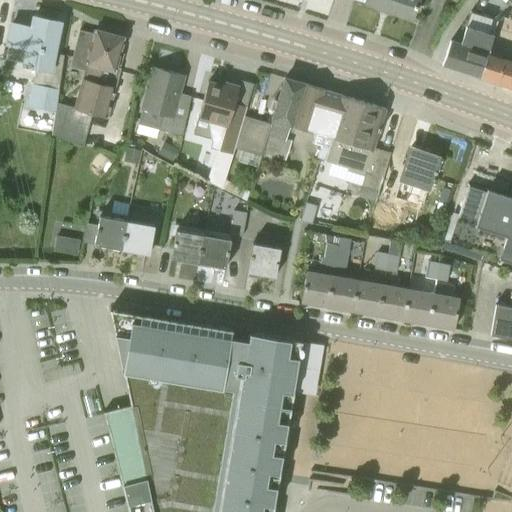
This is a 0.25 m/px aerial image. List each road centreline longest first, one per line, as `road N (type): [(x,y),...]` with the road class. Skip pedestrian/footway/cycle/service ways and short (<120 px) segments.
road 1 (residential): [(511,362),(108,289),(0,283)]
road 2 (secondary): [(511,119),(339,54),(141,0)]
